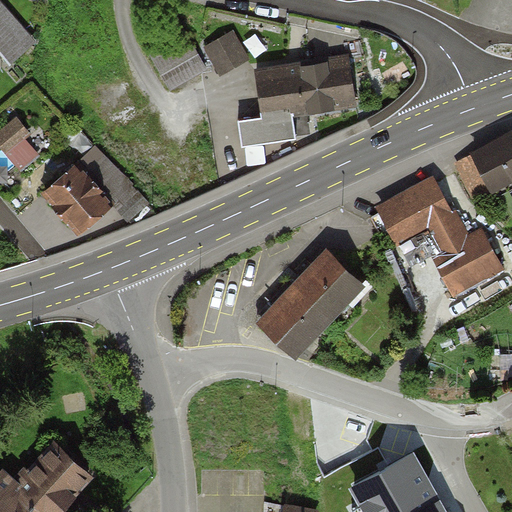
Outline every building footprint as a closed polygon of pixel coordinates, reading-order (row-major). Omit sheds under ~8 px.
[(0,0),(0,48),(2,46),(16,62),(38,43),(0,0)] [(183,24),(148,46),(177,91),(211,70),(183,24)] [(253,57),(238,31),(209,47),(224,74),(253,57)] [(354,57),(263,67),(270,123),(361,112),(354,57)] [(0,131),(0,140),(22,168),(46,149),(19,116),(0,131)] [(511,135),(460,162),(477,195),(511,177),(511,135)] [(85,163),(47,194),(82,238),(121,207),(85,163)] [(436,183),(381,212),(397,241),(430,223),(445,252),(435,258),(454,293),(502,266),(484,232),(468,241),(436,183)] [(363,289),(326,253),(259,322),(295,358),(363,289)] [(0,480),(0,511),(65,511),(101,475),(64,441),(28,479),(14,466),(0,480)]
